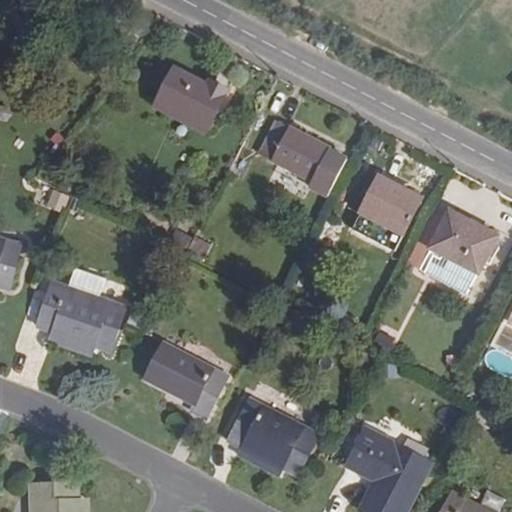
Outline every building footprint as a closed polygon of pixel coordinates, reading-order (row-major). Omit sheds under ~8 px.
[(208,85),(176,68),(158,102),(207,129),(227,90),(210,81),(208,85)] [(276,121),(259,153),(312,180),(313,181),(310,186),(328,195),(347,158),(329,148),(292,128),(291,129),(276,121)] [(406,194),(408,190),(380,176),(361,212),(403,234),(420,201),(406,194)] [(479,272),(498,235),(450,210),(431,247),(479,272)] [(183,232),(176,246),(201,259),(209,245),(183,232)] [(0,287),(12,291),(24,246),(0,239),(0,287)] [(38,326),(55,332),(95,345),(110,351),(125,307),(53,283),(38,326)] [(511,351),(510,355),(511,355),(511,303),(501,325),(511,330),(511,351)] [(91,358),(95,345),(55,332),(51,344),(91,358)] [(205,419),(228,377),(164,343),(146,378),(195,404),(191,411),(205,419)] [(250,400),(230,441),(243,448),(285,469),(314,484),(334,442),(250,400)] [(365,511),(407,511),(433,464),(366,430),(347,465),(376,480),(361,510),(365,511)] [(280,478),(285,469),(243,448),(238,457),(280,478)] [(81,511),(81,500),(80,483),(33,485),(33,511),(81,511)] [(490,511),(454,493),(443,511),(490,511)] [(93,511),(92,499),(81,500),(81,511),(93,511)]
